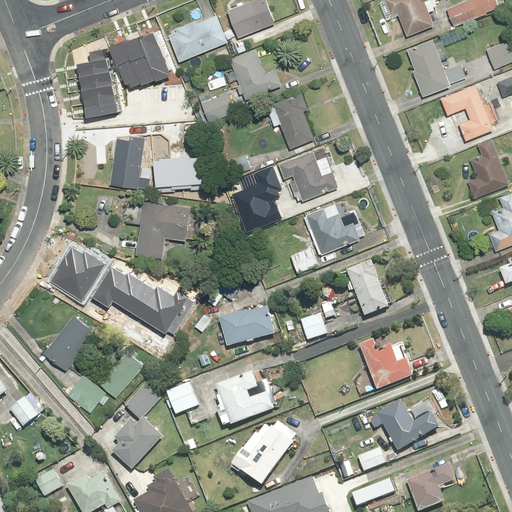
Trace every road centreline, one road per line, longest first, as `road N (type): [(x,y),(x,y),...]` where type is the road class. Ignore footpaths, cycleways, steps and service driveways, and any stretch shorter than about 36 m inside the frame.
road 1 (residential): [(332,0),(511,459)]
road 2 (residential): [(0,281),(41,202),(45,138),(24,35)]
